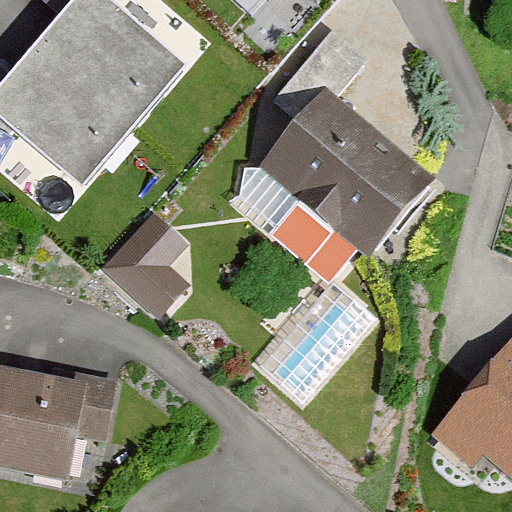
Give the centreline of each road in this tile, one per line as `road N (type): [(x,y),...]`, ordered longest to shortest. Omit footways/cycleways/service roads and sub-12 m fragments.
road 1 (residential): [(308,511),(165,387),(0,337)]
road 2 (residential): [(424,0),(498,147),(472,275)]
